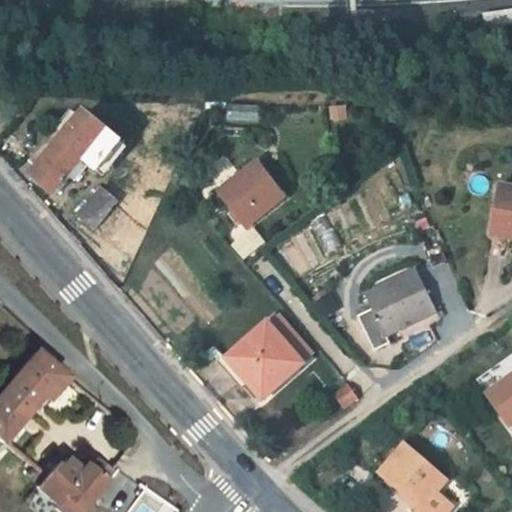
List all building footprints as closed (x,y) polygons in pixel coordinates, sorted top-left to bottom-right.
[(511,10),(486,14),(488,29),(511,25),(511,10)] [(86,116),(32,179),(54,197),(85,162),(99,174),(123,145),(108,133),(86,116)] [(285,198),(258,164),(220,194),(246,228),(285,198)] [(511,189),(499,188),(490,236),(511,239),(511,189)] [(118,203),(101,189),(78,218),(94,231),(118,203)] [(421,281),(418,274),(366,298),(370,306),(421,281)] [(390,345),(386,337),(436,312),(421,281),(370,306),(372,311),(358,318),(374,352),(390,345)] [(281,320),(271,329),(303,365),(312,357),(281,320)] [(268,325),(231,358),(252,382),(249,384),(263,401),(303,365),(271,329),(268,325)] [(65,379),(33,352),(0,392),(0,442),(1,443),(49,383),(56,389),(65,379)] [(231,358),(223,365),(244,389),(249,384),(252,382),(231,358)] [(511,359),(479,383),(510,427),(511,425),(511,359)] [(358,400),(349,388),(336,397),(345,409),(358,400)] [(405,447),(383,474),(423,508),(424,509),(420,511),(449,511),(452,509),(435,493),(446,482),(405,447)] [(54,464),(36,488),(55,504),(64,511),(79,511),(80,511),(109,474),(95,462),(89,470),(85,467),(81,472),(66,460),(58,468),(54,464)] [(37,476),(38,474),(40,472),(33,467),(32,468),(30,470),(30,471),(29,473),(29,475),(30,477),(33,478),(35,477),(37,476)]
